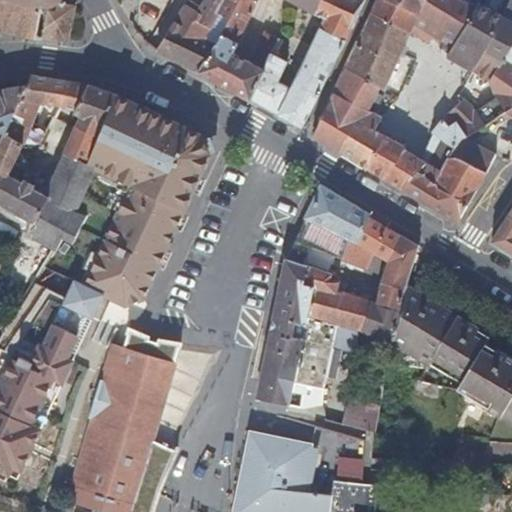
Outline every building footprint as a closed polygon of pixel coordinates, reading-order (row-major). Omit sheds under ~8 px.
[(44,36),(68,40),(75,4),(64,2),(64,0),(0,0),(0,27),(31,33),(31,35),(44,38),(44,36)] [(220,8),(223,0),(204,0),(200,8),(190,3),(157,52),(177,62),(199,72),(225,20),(216,16),(220,8)] [(249,99),(252,100),(301,126),(317,95),(357,13),(363,0),(223,0),(220,8),(216,16),(225,20),(199,72),(217,82),(249,99)] [(374,0),(369,10),(409,30),(411,24),(422,30),(434,37),(439,40),(449,45),(474,4),(466,0),(374,0)] [(511,0),(506,0),(503,8),(499,16),(494,26),(479,55),(511,74),(511,0)] [(474,4),(449,45),(443,54),(470,71),(472,68),(479,55),(494,26),(499,16),(482,8),(474,4)] [(362,25),(341,71),(375,89),(380,91),(403,42),(407,33),(409,30),(369,10),(362,25)] [(511,74),(479,55),(472,68),(470,71),(482,79),(495,87),(473,102),(478,115),(486,111),(495,107),(503,103),(511,99),(511,74)] [(375,89),(341,71),(332,90),(311,135),(335,150),(342,154),(360,122),(375,131),(382,119),(366,110),(375,89)] [(482,79),(470,71),(461,85),(456,93),(464,97),(473,102),(495,87),(482,79)] [(30,74),(27,74),(22,84),(9,110),(0,126),(0,132),(24,149),(26,148),(37,147),(57,105),(72,112),(84,83),(74,79),(56,76),(30,74)] [(97,88),(84,83),(72,112),(78,115),(70,137),(58,167),(45,195),(74,212),(75,212),(94,167),(85,163),(99,134),(114,94),(97,88)] [(0,126),(9,110),(22,84),(18,84),(11,86),(0,89),(0,126)] [(127,134),(141,101),(116,89),(114,94),(99,134),(85,163),(94,167),(101,169),(118,129),(127,134)] [(471,119),(478,115),(473,102),(464,97),(444,112),(453,119),(462,126),(464,122),(471,119)] [(511,99),(503,103),(495,107),(511,116),(511,99)] [(145,142),(159,109),(141,101),(127,134),(145,142)] [(170,160),(186,122),(165,111),(159,109),(145,142),(142,148),(147,150),(170,160)] [(457,136),(462,126),(453,119),(445,130),(457,136)] [(217,151),(209,132),(206,131),(186,122),(170,160),(160,185),(159,186),(193,201),(193,199),(216,154),(217,151)] [(360,122),(342,154),(366,168),(384,137),(375,131),(360,122)] [(439,168),(457,136),(445,130),(435,124),(429,132),(434,135),(420,158),(439,168)] [(22,150),(24,149),(0,132),(0,169),(1,169),(9,174),(22,150)] [(458,221),(492,159),(493,157),(457,136),(439,168),(420,158),(402,189),(458,221)] [(384,137),(366,168),(369,170),(387,180),(404,149),(402,148),(384,137)] [(404,149),(387,180),(402,189),(420,158),(404,149)] [(153,201),(159,186),(160,185),(170,160),(147,150),(137,170),(145,174),(133,202),(115,194),(103,224),(87,217),(71,244),(84,252),(78,273),(114,284),(125,254),(129,256),(142,225),(153,201)] [(77,213),(75,212),(74,212),(45,195),(32,188),(9,174),(1,169),(0,169),(0,203),(6,207),(30,221),(24,231),(54,249),(60,239),(77,213)] [(354,242),(366,218),(368,214),(318,186),(303,217),(293,239),(310,246),(336,255),(337,256),(346,238),(354,242)] [(167,207),(153,201),(142,225),(157,231),(167,207)] [(489,241),(511,255),(511,204),(504,218),(489,241)] [(71,244),(87,217),(80,215),(77,213),(60,239),(68,242),(71,244)] [(386,261),(394,235),(390,233),(366,218),(354,242),(346,238),(337,256),(340,257),(344,260),(361,269),(370,253),(386,261)] [(149,262),(158,265),(169,235),(160,232),(157,231),(142,225),(129,256),(149,262)] [(404,288),(415,248),(394,235),(386,261),(377,291),(373,303),(365,300),(358,326),(356,331),(360,333),(389,342),(398,310),(404,288)] [(358,326),(365,300),(339,290),(338,291),(331,290),(330,288),(334,282),(331,280),(328,279),(330,273),(302,261),(307,251),(290,245),(285,256),(272,312),(255,398),(288,405),(299,350),(307,315),(356,331),(358,326)] [(332,274),(340,257),(337,256),(336,255),(310,246),(307,251),(302,261),(330,273),(332,274)] [(54,307),(87,320),(97,292),(64,280),(54,307)] [(487,336),(461,322),(447,314),(418,296),(404,288),(398,310),(389,342),(460,383),(482,345),(487,336)] [(57,328),(75,333),(79,316),(62,312),(57,328)] [(112,493),(131,500),(135,488),(143,461),(154,424),(172,364),(169,363),(174,346),(131,332),(126,348),(123,347),(113,344),(107,363),(106,368),(102,381),(91,416),(71,480),(94,487),(92,494),(109,499),(112,493)] [(32,398),(91,416),(102,381),(66,369),(72,352),(43,343),(36,361),(20,356),(4,398),(29,406),(32,398)] [(511,362),(482,345),(460,383),(456,391),(511,422),(511,362)] [(343,402),(338,426),(368,432),(373,409),(343,402)] [(242,469),(240,481),(238,489),(233,511),(269,511),(270,506),(315,511),(375,511),(377,486),(334,482),(333,494),(301,490),(311,445),(251,431),(242,469)] [(0,491),(7,494),(14,496),(26,466),(0,456),(0,491)] [(332,476),(359,478),(360,458),(334,456),(332,476)]
